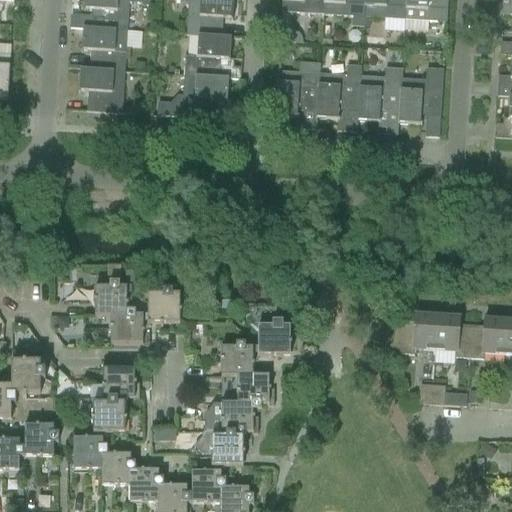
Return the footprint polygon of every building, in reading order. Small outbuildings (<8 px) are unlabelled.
[(127,36),(129,0),(83,0),(83,14),(92,15),(92,20),(71,18),(70,31),(82,32),(82,33),(127,36)] [(231,23),(233,2),(206,0),(188,0),(186,40),(230,43),(230,40),(221,40),(222,22),(231,23)] [(281,0),(280,14),(291,15),(323,17),(324,0),(281,0)] [(324,0),(323,17),(352,19),(351,30),(363,31),(363,20),(364,0),(324,0)] [(364,0),(363,20),(405,22),(406,0),(364,0)] [(406,0),(405,22),(446,25),(447,0),(406,0)] [(124,77),(127,36),(82,33),(80,55),(90,56),(88,73),(79,72),(79,74),(124,77)] [(511,59),(511,39),(511,41),(511,40),(511,46),(500,45),(499,59),(511,59)] [(228,71),(230,43),(186,40),(197,41),(196,60),(184,59),(183,81),(218,83),(218,81),(219,70),(228,71)] [(0,101),(7,102),(9,58),(0,57),(0,101)] [(511,100),(511,59),(509,82),(511,82),(511,88),(497,87),(496,100),(508,101),(508,100),(511,100)] [(144,76),(144,66),(134,65),(133,75),(144,76)] [(319,77),(320,67),(298,66),(298,75),(277,74),(274,119),(298,120),(298,119),(296,119),(296,111),(315,112),(315,121),(316,121),(319,77)] [(319,77),(316,121),(344,123),(344,134),(356,135),(355,136),(357,136),(357,135),(356,135),(357,124),(360,79),(361,69),(346,68),(345,78),(319,77)] [(401,82),(402,72),(384,71),(383,81),(360,79),(357,124),(386,126),(386,117),(397,118),(397,126),(399,126),(401,82)] [(401,82),(399,126),(421,128),(421,119),(425,119),(424,140),(439,141),(442,84),(443,73),(443,72),(428,71),(425,71),(425,83),(422,83),(401,82)] [(79,74),(78,96),(84,96),(87,96),(87,101),(86,115),(121,117),(122,97),(124,77),(79,74)] [(158,110),(157,119),(180,121),(216,123),(217,111),(221,112),(224,112),(226,108),(228,82),(218,81),(218,83),(183,81),(182,99),(177,99),(170,107),(162,106),(158,110)] [(150,129),(151,118),(140,117),(139,128),(150,129)] [(125,290),(118,290),(118,285),(109,285),(109,290),(94,290),(94,320),(110,320),(110,319),(125,320),(125,313),(126,313),(126,300),(131,300),(131,288),(125,288),(125,290)] [(172,298),(171,294),(162,294),(161,298),(148,299),(148,316),(148,328),(179,328),(179,316),(180,316),(180,313),(179,313),(179,298),(172,298)] [(282,331),(281,311),(249,311),(249,323),(257,331),(257,338),(267,348),(258,348),(258,349),(258,360),(289,360),(289,348),(290,348),(290,346),(289,345),(289,331),(282,331)] [(140,318),(134,318),(134,313),(126,313),(125,313),(125,320),(110,319),(110,320),(110,347),(142,347),(142,328),(148,328),(148,316),(140,316),(140,318)] [(434,354),(436,319),(414,318),(413,328),(400,327),(398,357),(413,358),(414,352),(434,354)] [(468,362),(470,332),(458,331),(459,321),(436,319),(434,354),(454,355),(454,361),(468,362)] [(67,320),(57,320),(57,331),(63,331),(63,327),(67,327),(67,320)] [(503,358),(506,323),(483,322),(482,333),(470,332),(468,362),(483,363),(483,357),(503,358)] [(511,323),(506,323),(503,358),(511,358),(511,323)] [(251,350),(244,350),(245,345),(235,345),(235,350),(220,350),(220,380),(236,379),(252,379),(252,378),(252,360),(258,360),(258,349),(251,348),(251,350)] [(25,365),(24,364),(22,364),(22,365),(11,365),(10,390),(11,390),(11,396),(15,396),(22,396),(22,398),(26,398),(26,396),(39,396),(40,382),(44,382),(44,372),(39,372),(39,365),(25,365)] [(134,392),(134,373),(101,373),(102,402),(106,402),(118,402),(118,407),(124,407),(126,407),(126,402),(133,402),(133,404),(139,404),(139,392),(134,392)] [(273,409),(273,398),(268,398),(268,378),(252,378),(252,379),(236,379),(236,406),(236,407),(251,407),(251,412),(252,412),(261,412),(261,407),(267,408),(267,409),(273,409)] [(11,396),(11,390),(10,390),(0,389),(0,420),(10,421),(11,407),(15,407),(15,396),(11,396)] [(481,407),(482,395),(468,394),(467,406),(481,407)] [(456,398),(455,410),(465,411),(466,398),(456,398)] [(92,422),(91,422),(91,424),(92,424),(92,435),(104,435),(104,436),(114,436),(124,436),(124,430),(124,424),(125,424),(125,422),(124,421),(124,407),(118,407),(118,402),(106,402),(107,407),(102,407),(92,407),(92,410),(92,422)] [(236,407),(236,406),(213,406),(203,418),(203,435),(236,435),(236,440),(242,440),(245,440),(245,435),(251,435),(251,437),(257,437),(257,426),(252,426),(252,412),(251,412),(251,407),(236,407)] [(54,429),(54,423),(43,423),(43,428),(24,428),(23,450),(23,460),(52,460),(52,445),(57,445),(58,435),(53,435),(53,429),(54,429)] [(101,449),(101,442),(103,442),(103,435),(91,435),(91,442),(72,442),(72,473),(100,473),(101,473),(101,458),(107,458),(107,457),(107,449),(101,449)] [(210,457),(210,461),(210,468),(222,468),(244,468),(243,458),(244,455),(242,455),(242,440),(236,440),(236,435),(203,435),(200,435),(200,441),(193,449),(201,457),(209,457),(210,457)] [(20,444),(20,438),(9,438),(9,443),(0,442),(0,474),(18,475),(19,460),(23,460),(23,450),(18,450),(18,444),(20,444)] [(483,445),(478,454),(481,456),(487,460),(492,451),(483,445)] [(130,465),(130,458),(132,458),(132,452),(120,452),(120,457),(107,457),(107,458),(101,458),(101,473),(100,473),(100,489),(128,489),(129,489),(129,474),(135,474),(135,473),(134,465),(130,465)] [(158,481),(158,474),(159,474),(159,468),(148,468),(148,473),(135,473),(135,474),(129,474),(129,489),(128,489),(128,505),(156,505),(157,505),(157,490),(163,490),(163,489),(162,481),(158,481)] [(220,482),(220,476),(222,476),(222,468),(210,468),(210,475),(191,475),(191,497),(191,507),(219,507),(219,491),(225,491),(225,482),(220,482)] [(186,497),(186,491),(187,491),(187,484),(176,484),(176,489),(163,489),(163,490),(157,490),(157,505),(156,505),(156,511),(185,511),(186,507),(191,507),(191,497),(186,497)] [(248,498),(248,492),(250,492),(250,486),(238,486),(238,491),(225,491),(219,491),(219,507),(218,511),(247,511),(248,508),(253,508),(253,498),(248,498)] [(10,502),(10,511),(21,511),(21,502),(10,502)]
